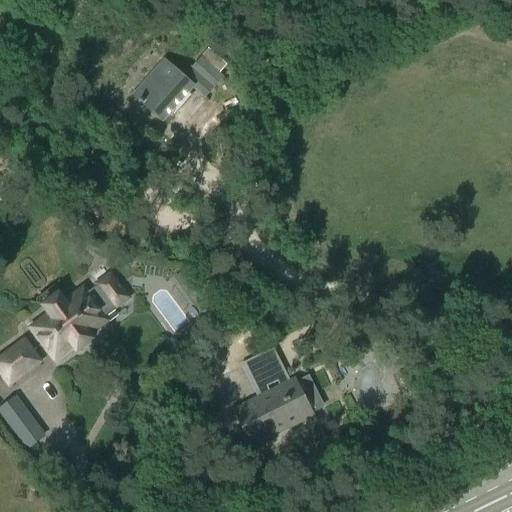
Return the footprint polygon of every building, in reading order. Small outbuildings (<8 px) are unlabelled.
[(238,47),(235,37),(226,40),(228,49),(238,47)] [(226,65),(208,49),(200,58),(201,59),(218,74),(226,65)] [(133,95),(163,122),(193,88),(205,99),(213,90),(199,78),(192,86),(164,61),(133,95)] [(196,284),(186,271),(173,280),(198,314),(216,302),(215,300),(224,293),(214,281),(209,285),(204,278),(196,284)] [(92,319),(104,311),(95,298),(66,317),(60,308),(44,318),(50,327),(25,343),(35,357),(47,349),(51,357),(57,353),(70,373),(86,363),(77,350),(85,344),(80,337),(96,326),(92,319)] [(23,344),(0,360),(0,377),(7,386),(37,364),(23,344)] [(281,365),(281,364),(280,364),(274,351),(265,355),(272,369),(281,365)] [(282,366),(281,365),(272,369),(278,382),(288,378),(282,366)] [(312,417),(295,382),(234,412),(251,447),(312,417)] [(0,408),(0,421),(4,427),(25,412),(14,398),(0,408)]
